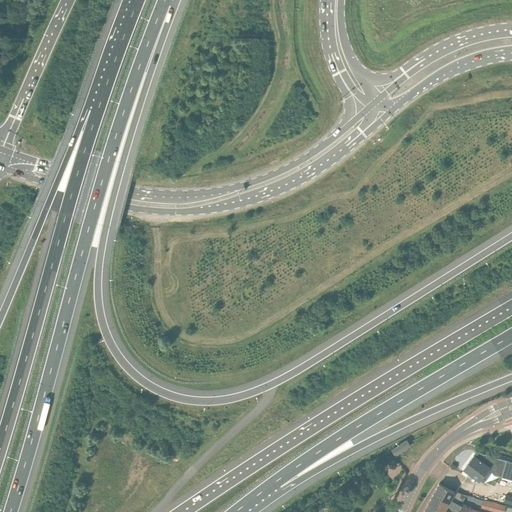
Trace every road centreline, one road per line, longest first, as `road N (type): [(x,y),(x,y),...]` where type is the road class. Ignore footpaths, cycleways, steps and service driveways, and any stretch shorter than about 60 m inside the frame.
road 1 (motorway): [(511,236),(271,386),(199,401),(137,378),(108,340),(97,281),(164,0)]
road 2 (motorway): [(10,511),(109,160),(164,0)]
road 3 (primary): [(0,167),(136,209),(210,209),(288,186),(382,119)]
road 4 (primary): [(371,105),(287,168),(210,192),(131,189),(0,148)]
road 5 (motorway): [(511,306),(184,511)]
road 6 (motorway): [(94,120),(0,444)]
road 7 (motorway): [(276,482),(511,337)]
road 8 (motorway): [(276,482),(511,378)]
road 9 (trunk): [(94,120),(70,149),(0,320)]
road 10 (motorway): [(70,0),(0,148)]
road 11 (primary): [(511,32),(457,45),(371,105)]
road 12 (primary): [(382,119),(464,60),(511,49)]
road 13 (motorway): [(138,0),(94,120)]
